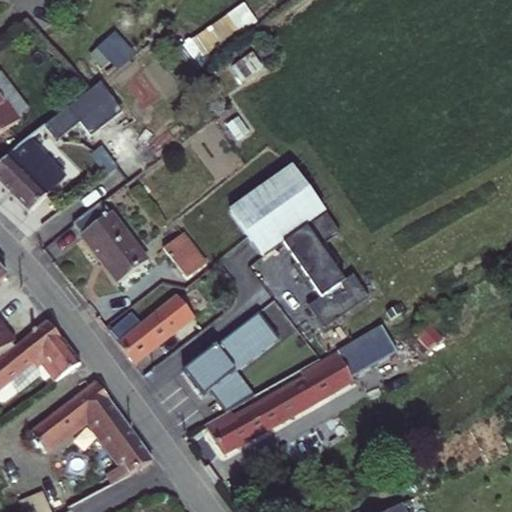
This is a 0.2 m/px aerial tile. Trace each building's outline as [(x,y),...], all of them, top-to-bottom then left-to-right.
[(188,41),(200,61),(255,27),(243,8),(188,41)] [(259,74),(251,60),(232,71),(241,85),(259,74)] [(22,115),(0,82),(0,108),(10,123),(22,115)] [(101,119),(88,99),(46,127),(51,134),(54,138),(60,147),(101,119)] [(0,135),(13,127),(10,123),(0,108),(0,135)] [(51,134),(46,127),(10,150),(0,161),(0,185),(14,198),(32,215),(64,180),(34,154),(33,152),(54,138),(51,134)] [(322,220),(287,168),(222,211),(257,263),(322,220)] [(101,200),(70,223),(99,261),(115,282),(145,259),(101,200)] [(318,331),(367,306),(352,279),(337,287),(309,234),(282,248),(313,307),(307,310),(318,331)] [(188,257),(175,238),(154,253),(167,271),(172,268),(188,257)] [(196,269),(188,257),(172,268),(167,271),(175,283),(196,269)] [(275,304),(259,314),(277,344),(293,334),(275,304)] [(125,320),(101,338),(116,358),(125,372),(187,328),(170,305),(133,331),(125,320)] [(273,343),(252,317),(174,379),(196,407),(203,402),(219,423),(225,420),(252,405),(230,376),(273,343)] [(75,368),(42,325),(10,348),(0,355),(0,383),(26,363),(30,368),(35,364),(50,384),(75,368)] [(7,344),(9,342),(0,332),(0,348),(6,344),(7,344)] [(0,355),(10,348),(7,344),(6,344),(0,348),(0,355)] [(234,415),(207,430),(217,446),(223,457),(354,383),(349,375),(362,369),(356,358),(343,365),(340,359),(307,377),(310,382),(237,421),(234,415)] [(121,481),(149,462),(117,421),(86,381),(24,434),(38,451),(82,419),(116,463),(94,476),(102,491),(121,481)] [(63,511),(47,485),(29,497),(36,511),(63,511)]
